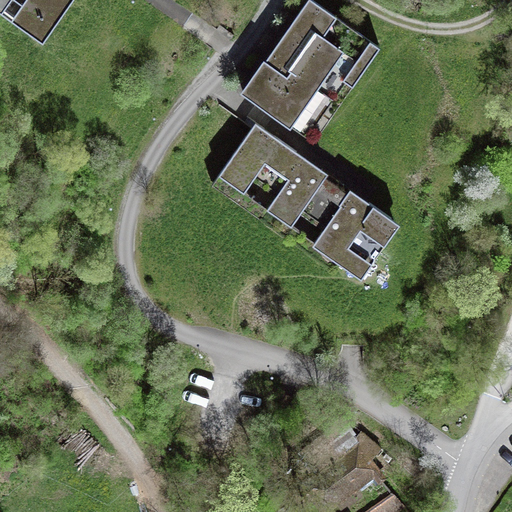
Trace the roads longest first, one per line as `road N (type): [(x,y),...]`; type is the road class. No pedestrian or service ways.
road 1 (track): [(158,511),(122,441),(0,310)]
road 2 (track): [(356,0),(395,20),(449,29),(485,18),(507,0)]
road 3 (residential): [(456,511),(497,381)]
